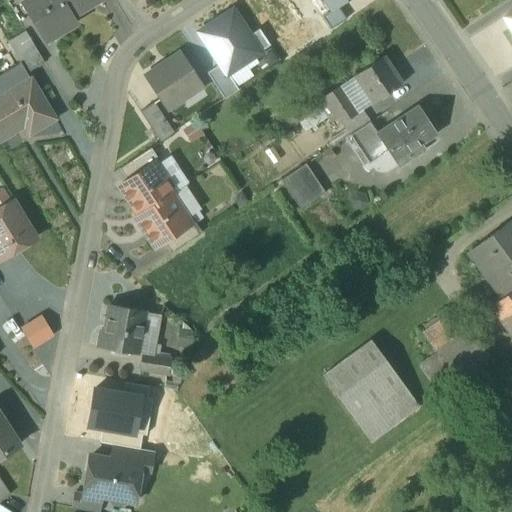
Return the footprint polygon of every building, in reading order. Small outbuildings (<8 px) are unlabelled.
[(59,0),(26,0),(22,3),(45,40),(73,23),(69,15),(59,0)] [(59,0),(69,15),(94,0),(59,0)] [(337,6),(346,0),(312,0),(323,16),(337,6)] [(337,6),(323,16),(332,28),(346,18),(337,6)] [(227,75),(261,53),(250,37),(232,11),(199,33),(220,65),(227,75)] [(259,31),(250,37),(261,53),(269,47),(259,31)] [(25,32),(7,43),(20,64),(26,74),(44,63),(25,32)] [(180,54),(146,77),(167,108),(201,86),(180,54)] [(384,55),(355,75),(374,102),(403,83),(384,55)] [(20,64),(0,75),(0,98),(9,93),(8,92),(29,79),(26,74),(20,64)] [(220,65),(207,74),(224,100),(238,91),(227,75),(220,65)] [(29,79),(8,92),(9,93),(0,98),(0,141),(23,128),(28,136),(55,120),(30,78),(29,79)] [(356,115),(337,86),(323,96),(343,124),(356,115)] [(170,135),(150,106),(140,112),(160,142),(170,135)] [(379,134),(378,134),(389,150),(399,166),(413,157),(414,158),(425,150),(421,144),(437,134),(418,107),(379,134)] [(370,122),(351,136),(359,147),(378,134),(379,134),(370,122)] [(378,134),(359,147),(369,163),(389,150),(378,134)] [(150,148),(119,169),(127,181),(150,166),(154,172),(157,170),(162,167),(150,148)] [(306,163),(281,180),(300,209),(325,193),(306,163)] [(127,181),(120,186),(139,215),(169,195),(172,193),(162,179),(157,170),(154,172),(150,166),(127,181)] [(139,215),(135,218),(155,249),(163,243),(185,229),(181,222),(185,220),(169,195),(139,215)] [(12,202),(0,208),(0,259),(4,257),(5,258),(35,240),(12,202)] [(185,229),(163,243),(170,254),(201,233),(190,216),(185,220),(181,222),(185,229)] [(511,221),(470,252),(502,297),(511,289),(511,221)] [(511,289),(502,297),(492,305),(510,329),(511,327),(511,289)] [(144,311),(109,305),(105,331),(100,331),(97,348),(136,355),(144,311)] [(488,356),(454,309),(422,332),(436,352),(456,379),(488,356)] [(19,325),(32,347),(53,334),(40,312),(19,325)] [(419,407),(371,341),(323,376),(371,442),(419,407)] [(456,379),(436,352),(420,364),(440,391),(456,379)] [(167,360),(142,355),(139,371),(165,376),(167,360)] [(146,397),(148,387),(124,383),(122,393),(140,396),(146,397)] [(134,433),(140,396),(122,393),(94,388),(87,424),(102,427),(134,433)] [(0,457),(19,445),(0,415),(0,457)] [(134,433),(102,427),(99,442),(138,449),(140,434),(134,433)] [(152,453),(114,446),(111,459),(133,463),(132,470),(141,472),(149,473),(152,453)] [(111,459),(90,455),(87,471),(86,471),(83,493),(82,494),(99,497),(110,499),(113,504),(120,505),(127,502),(135,504),(141,472),(132,470),(133,463),(111,459)] [(0,479),(0,500),(10,495),(0,479)] [(83,493),(75,492),(72,509),(92,511),(96,511),(99,497),(82,494),(83,493)]
